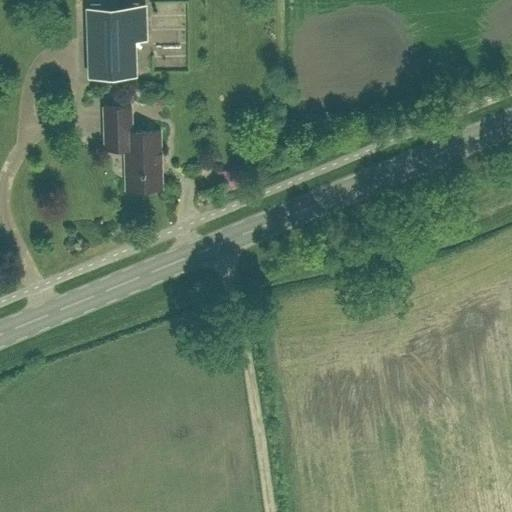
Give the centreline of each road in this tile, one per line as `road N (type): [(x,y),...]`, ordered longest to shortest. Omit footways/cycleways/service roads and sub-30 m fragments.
road 1 (secondary): [(0,332),(511,121)]
road 2 (track): [(268,511),(221,240)]
